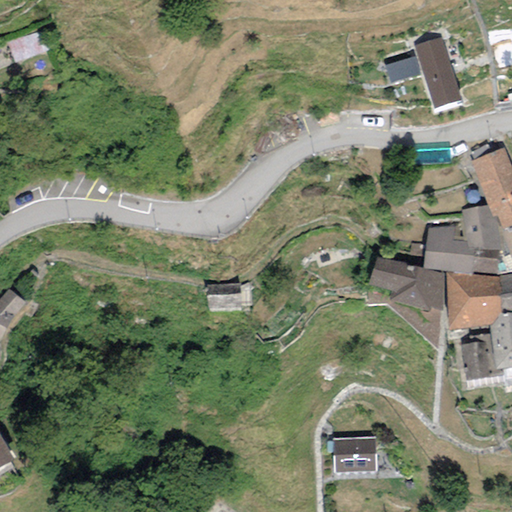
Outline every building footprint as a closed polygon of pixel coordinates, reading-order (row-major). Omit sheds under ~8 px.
[(40,31),(8,41),(15,62),(46,52),(40,31)] [(441,37),(414,45),(434,108),(462,99),(441,37)] [(385,66),(391,83),(419,74),(414,57),(385,66)] [(511,225),(511,170),(503,149),(471,162),(487,205),(492,218),(497,216),(501,230),(511,225)] [(487,205),(461,211),(465,237),(466,241),(467,250),(474,250),(497,251),(508,251),(501,230),(497,216),(492,218),(487,205)] [(511,225),(501,230),(508,251),(511,262),(511,225)] [(455,227),(429,227),(426,245),(424,257),(422,268),(473,273),(474,250),(467,250),(466,241),(465,237),(454,236),(455,227)] [(424,257),(426,245),(411,245),(409,256),(424,257)] [(496,274),(497,251),(474,250),(473,273),(496,274)] [(392,261),(377,257),(368,284),(392,292),(389,300),(428,312),(431,307),(443,311),(442,274),(421,271),(392,261)] [(490,335),(497,370),(503,369),(511,367),(511,275),(499,278),(502,293),(499,294),(501,313),(489,326),(490,335)] [(451,331),(489,326),(501,313),(499,294),(502,293),(499,278),(446,276),(451,331)] [(239,284),(206,285),(207,310),(240,309),(239,284)] [(0,340),(12,317),(25,303),(8,289),(0,298),(0,340)] [(504,377),(503,369),(497,370),(490,335),(460,338),(466,381),(504,377)] [(0,467),(13,460),(0,437),(0,467)] [(375,438),(335,439),(335,473),(376,472),(375,438)]
